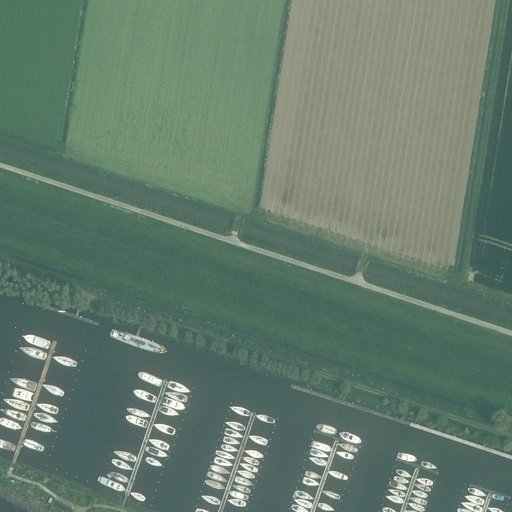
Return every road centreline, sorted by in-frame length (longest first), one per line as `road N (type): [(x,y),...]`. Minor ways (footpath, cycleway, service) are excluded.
road 1 (track): [(511,365),(0,191)]
road 2 (unclassified): [(511,333),(0,165)]
